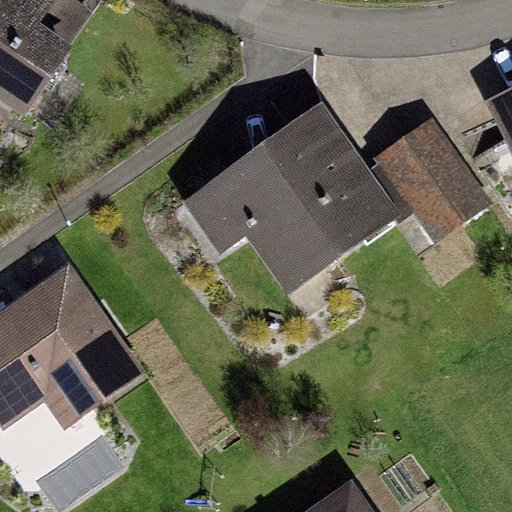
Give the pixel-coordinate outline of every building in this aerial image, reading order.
[(0,0),(0,93),(20,108),(74,29),(38,4),(40,0),(0,0)] [(511,85),(494,96),(511,127),(511,85)] [(246,211),(288,272),(396,199),(326,95),(198,181),(227,224),(246,211)] [(432,115),(384,145),(424,208),(445,195),(456,213),(483,196),(432,115)] [(67,258),(0,304),(0,401),(3,406),(38,381),(61,414),(138,361),(67,258)] [(377,511),(353,476),(300,511),(377,511)]
